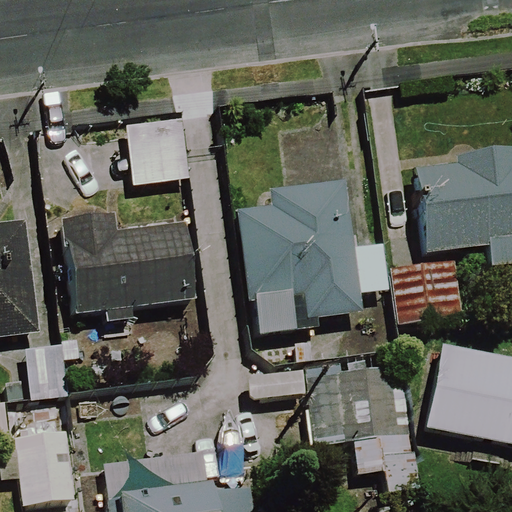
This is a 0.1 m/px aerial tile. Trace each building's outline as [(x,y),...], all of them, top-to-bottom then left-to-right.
[(178,190),(173,134),(121,139),(127,195),(178,190)] [(511,274),(511,164),(412,176),(422,264),(476,258),(478,278),(511,274)] [(348,260),(336,194),(267,206),(269,216),(234,222),(257,346),(354,328),(351,307),(383,301),(375,255),(348,260)] [(109,247),(107,234),(57,239),(66,325),(184,313),(177,240),(109,247)] [(0,349),(31,346),(19,237),(0,239),(0,349)] [(446,273),(393,284),(404,337),(458,326),(446,273)] [(511,372),(439,358),(422,439),(511,456),(511,372)] [(401,463),(401,384),(305,384),(305,453),(352,452),(352,482),(373,482),(373,463),(401,463)] [(69,511),(58,421),(36,424),(38,441),(11,444),(13,460),(0,462),(0,488),(19,487),(22,511),(69,511)] [(204,507),(198,464),(94,479),(98,511),(248,511),(247,501),(204,507)]
